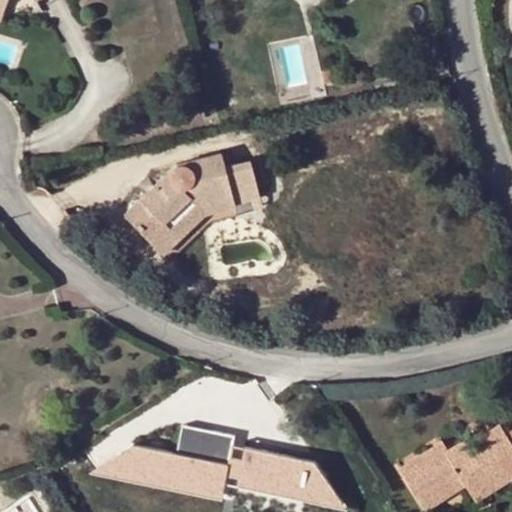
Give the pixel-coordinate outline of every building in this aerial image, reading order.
[(0,0),(0,4),(4,6),(0,19),(37,0),(0,0)] [(173,165),(124,213),(170,259),(211,219),(205,213),(234,205),(224,165),(220,152),(175,164),(173,165)] [(250,158),(224,165),(234,205),(260,197),(250,158)] [(436,458),(429,447),(400,467),(421,502),(462,476),(465,483),(473,495),(511,470),(511,439),(507,433),(501,423),(481,436),(486,443),(473,451),(464,438),(447,450),(436,458)] [(177,453),(136,445),(130,475),(224,494),(228,474),(240,477),(342,497),(316,460),(247,446),(244,459),(231,456),(236,434),(183,424),(177,453)] [(441,440),(429,447),(436,458),(447,450),(441,440)] [(136,445),(133,444),(90,472),(223,499),(224,494),(130,475),(136,445)] [(511,470),(473,495),(477,501),(511,478),(511,470)] [(462,476),(421,502),(426,508),(465,483),(462,476)] [(342,497),(240,477),(238,486),(349,508),(342,497)]
